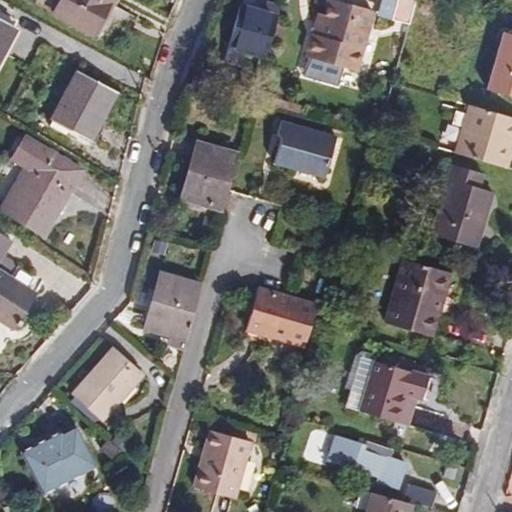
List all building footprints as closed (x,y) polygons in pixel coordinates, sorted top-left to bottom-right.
[(49,0),(45,8),(51,12),(57,0),(49,0)] [(57,0),(51,12),(98,37),(117,0),(57,0)] [(355,71),(372,11),(333,0),(328,0),(324,15),(318,36),(313,34),(307,57),(355,71)] [(398,0),(393,17),(410,22),(416,0),(398,0)] [(264,1),(261,10),(278,15),(281,6),(264,1)] [(244,55),(265,61),(278,15),(261,10),(239,4),(223,61),(240,67),(244,55)] [(511,13),(507,12),(505,19),(491,14),(483,40),(511,48),(511,13)] [(313,34),(318,36),(324,15),(320,13),(313,34)] [(0,58),(16,28),(0,19),(0,58)] [(470,61),(490,64),(493,47),(473,44),(470,61)] [(88,139),(114,91),(76,70),(50,119),(67,128),(88,139)] [(88,139),(93,142),(118,93),(114,91),(88,139)] [(511,117),(472,105),(458,153),(506,167),(511,145),(511,117)] [(47,125),(64,133),(67,128),(50,119),(47,125)] [(280,138),(273,164),(325,179),(337,135),(290,123),(286,121),(281,120),(277,134),(280,138)] [(0,210),(44,236),(83,170),(26,136),(11,160),(25,169),(0,210)] [(195,169),(202,145),(197,144),(191,167),(195,169)] [(182,196),(224,208),(239,155),(202,145),(195,169),(191,167),(182,196)] [(483,173),(453,165),(433,234),(476,248),(493,191),(479,187),(483,173)] [(0,319),(15,329),(36,295),(28,290),(37,277),(18,265),(9,278),(0,272),(0,268),(16,244),(0,233),(0,319)] [(450,272),(403,260),(385,323),(427,335),(438,296),(443,298),(450,272)] [(187,338),(202,287),(160,275),(152,303),(157,305),(150,328),(187,338)] [(258,286),(254,302),(245,331),(260,335),(272,338),(305,347),(317,304),(291,296),(258,286)] [(443,298),(438,296),(427,335),(432,336),(443,298)] [(157,305),(152,303),(145,327),(150,328),(157,305)] [(272,338),(260,335),(258,342),(270,345),(272,338)] [(360,411),(376,360),(377,356),(357,349),(345,388),(350,390),(345,406),(360,411)] [(113,350),(101,364),(104,367),(117,353),(113,350)] [(104,367),(101,364),(73,396),(100,420),(140,374),(117,353),(104,367)] [(376,360),(360,411),(407,426),(413,407),(403,404),(406,397),(415,400),(421,401),(429,377),(376,360)] [(73,396),(67,403),(94,427),(100,420),(73,396)] [(403,404),(413,407),(415,400),(406,397),(403,404)] [(23,454),(42,493),(95,465),(76,429),(63,436),(62,434),(23,454)] [(202,457),(208,459),(216,432),(210,430),(202,457)] [(202,457),(193,487),(232,498),(249,441),(216,432),(208,459),(202,457)] [(376,479),(397,487),(405,464),(389,458),(391,450),(366,441),(365,444),(335,433),(326,460),(377,477),(376,479)] [(121,451),(108,439),(100,450),(113,460),(121,451)] [(446,461),(472,468),(477,449),(451,442),(446,461)] [(426,507),(442,511),(449,511),(453,500),(430,493),(426,507)] [(409,511),(411,506),(372,494),(366,511),(409,511)]
